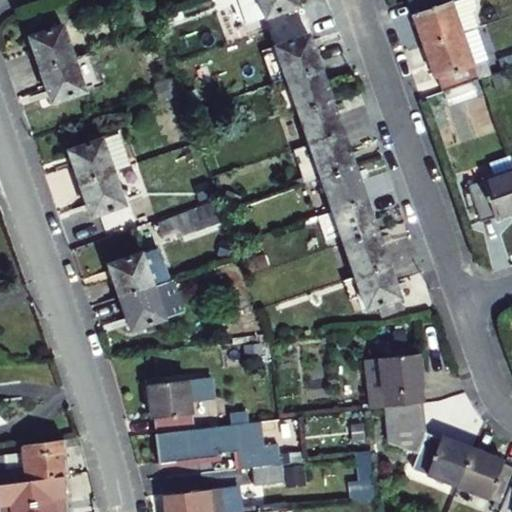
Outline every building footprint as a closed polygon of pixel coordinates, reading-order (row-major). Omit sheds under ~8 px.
[(146,29),(137,0),(134,0),(122,4),(131,34),(146,29)] [(295,0),(258,0),(263,13),(296,2),(295,0)] [(416,0),(419,8),(416,9),(427,42),(464,30),(454,0),(416,0)] [(60,15),(26,26),(37,59),(71,48),(60,15)] [(437,73),(440,71),(446,87),(480,75),(464,30),(427,42),(437,73)] [(320,72),(309,41),(276,52),(286,83),(320,72)] [(71,48),(37,59),(48,92),(82,81),(71,48)] [(298,117),(331,105),(320,72),(286,83),(298,117)] [(309,150),(342,138),(331,105),(298,117),(309,150)] [(117,127),(65,144),(75,176),(110,165),(128,159),(117,127)] [(320,183),(354,172),(342,138),(309,150),(291,155),(302,189),(320,183)] [(485,154),(490,168),(509,161),(504,147),(485,154)] [(490,168),(465,177),(478,213),(491,208),(493,211),(511,203),(511,168),(509,161),(490,168)] [(110,165),(75,176),(87,209),(121,198),(110,165)] [(331,217),(365,206),(354,172),(320,183),(331,217)] [(189,224),(173,229),(176,238),(220,224),(214,203),(185,212),(189,224)] [(342,251),(376,239),(365,206),(331,217),(342,251)] [(354,284),(388,273),(376,239),(342,251),(354,284)] [(138,251),(104,262),(115,295),(149,284),(138,251)] [(380,322),(402,315),(388,273),(354,284),(364,314),(376,310),(380,322)] [(149,284),(115,295),(125,327),(180,309),(170,277),(149,284)] [(424,389),(421,353),(379,357),(382,389),(366,391),(367,407),(384,406),(422,402),(420,389),(424,389)] [(149,417),(153,417),(155,432),(245,422),(244,410),(212,413),(208,375),(146,383),(149,417)] [(439,437),(424,431),(422,402),(384,406),(387,442),(415,454),(413,464),(457,484),(473,448),(440,435),(439,437)] [(155,432),(153,432),(156,462),(219,457),(218,452),(247,449),(249,468),(262,467),(258,420),(245,422),(155,432)] [(59,477),(53,439),(11,445),(15,470),(0,472),(2,485),(59,477)] [(511,467),(500,463),(501,460),(473,448),(457,484),(498,501),(508,477),(511,468),(511,467)] [(359,500),(372,499),(367,454),(354,456),(359,500)] [(276,484),(274,466),(262,467),(249,468),(247,468),(249,486),(276,484)] [(0,506),(62,498),(59,477),(2,485),(0,484),(0,506)] [(511,511),(511,478),(508,477),(498,501),(495,509),(501,511),(511,511)] [(216,487),(161,492),(162,511),(254,511),(254,500),(238,501),(236,489),(217,491),(216,487)] [(282,510),(281,498),(254,500),(254,511),(266,511),(268,511),(282,510)] [(481,511),(450,500),(445,511),(481,511)]
